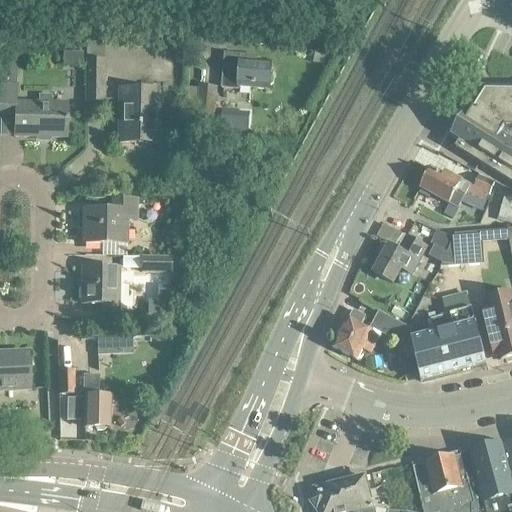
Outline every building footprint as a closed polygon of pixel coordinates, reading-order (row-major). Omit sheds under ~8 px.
[(296,34),(258,30),(257,30),(255,46),(294,51),(296,34)] [(85,60),(85,62),(85,75),(85,103),(105,103),(105,61),(105,60),(103,60),(103,45),(85,45),(85,60)] [(327,53),(316,51),(314,62),(325,64),(327,53)] [(225,56),(221,91),(239,93),(239,90),(269,93),(271,66),(242,63),(243,58),(225,56)] [(0,117),(15,118),(14,137),(14,138),(66,139),(66,104),(51,104),(51,96),(38,96),(38,104),(15,104),(15,86),(16,62),(14,62),(0,60),(0,117)] [(197,114),(214,115),(216,85),(199,84),(197,114)] [(511,91),(482,92),(467,117),(465,115),(464,117),(466,118),(453,139),(451,138),(450,139),(458,144),(455,150),(511,185),(511,91)] [(120,93),(119,117),(123,117),(123,145),(157,145),(157,93),(120,93)] [(431,171),(420,190),(450,205),(457,192),(465,197),(471,186),(462,182),(464,178),(452,172),(450,175),(444,172),(442,177),(431,171)] [(479,177),(473,191),(489,197),(494,184),(479,177)] [(162,199),(162,184),(125,183),(124,198),(162,199)] [(511,201),(501,199),(497,220),(511,223),(511,201)] [(83,216),(79,216),(78,230),(83,230),(83,246),(126,247),(126,223),(136,223),(136,201),(112,201),(112,212),(83,212),(83,216)] [(510,239),(509,233),(464,236),(469,266),(485,265),(483,241),(510,239)] [(444,250),(440,261),(438,263),(439,269),(469,266),(464,236),(451,237),(444,250)] [(389,247),(374,275),(393,285),(402,271),(412,277),(428,249),(408,239),(400,253),(389,247)] [(141,272),(171,273),(171,256),(141,255),(141,272)] [(82,270),(82,306),(103,306),(103,316),(118,317),(118,270),(82,270)] [(489,310),(482,312),(492,356),(500,354),(502,363),(506,362),(507,365),(511,363),(511,301),(510,294),(487,300),(489,310)] [(435,337),(413,343),(417,359),(423,383),(487,366),(483,350),(473,318),(473,313),(468,295),(441,302),(445,318),(431,322),(435,337)] [(366,346),(374,350),(380,338),(361,328),(366,318),(354,312),(349,322),(348,321),(333,349),(357,362),(363,352),(366,346)] [(417,359),(413,343),(410,329),(409,330),(381,315),(372,331),(398,345),(402,362),(417,359)] [(132,338),(96,340),(96,342),(97,357),(132,355),(132,340),(132,338)] [(366,346),(363,352),(370,356),(374,350),(366,346)] [(0,392),(29,392),(27,357),(0,357),(0,392)] [(74,373),(57,373),(57,397),(74,397),(74,373)] [(82,397),(85,397),(83,429),(107,430),(108,400),(107,400),(107,392),(99,392),(99,377),(82,377),(82,397)] [(470,511),(511,511),(511,484),(510,477),(511,477),(502,446),(462,457),(461,455),(460,455),(472,502),(470,501),(470,511)] [(472,502),(460,455),(413,467),(421,499),(424,511),(470,511),(470,501),(472,502)] [(373,511),(365,479),(342,485),(350,511),(373,511)] [(350,511),(342,485),(312,493),(310,504),(316,511),(350,511)]
